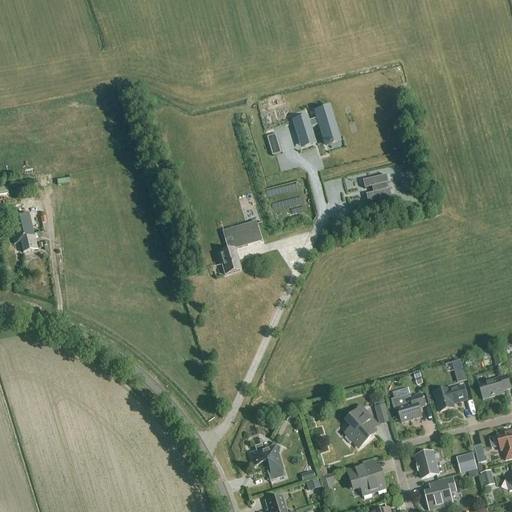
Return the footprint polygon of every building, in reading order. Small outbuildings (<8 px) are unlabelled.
[(305,119),(295,122),(299,138),(310,134),(308,129),(320,126),(326,146),(338,142),(330,113),(317,117),(318,119),(306,122),(305,119)] [(386,184),(372,187),(373,194),(388,190),(386,184)] [(11,207),(7,190),(0,191),(0,209),(1,209),(2,212),(6,211),(5,208),(11,207)] [(24,253),(37,250),(34,240),(40,239),(35,215),(29,216),(28,213),(7,218),(13,245),(21,243),(24,253)] [(256,223),(246,226),(248,231),(257,229),(257,228),(256,223)] [(232,238),(224,240),(228,251),(218,254),(225,276),(241,271),(239,263),(240,263),(236,249),(247,246),(243,232),(231,236),(232,238)] [(504,360),(502,353),(492,355),(495,367),(505,364),(506,364),(505,360),(504,360)] [(454,369),(458,382),(467,380),(463,367),(454,369)] [(416,386),(423,384),(419,372),(413,374),(416,386)] [(511,389),(507,375),(499,377),(499,379),(479,385),(483,401),(504,394),(503,392),(511,389)] [(437,393),(434,394),(440,413),(454,409),(453,405),(467,401),(463,386),(449,391),(449,390),(446,390),(443,389),(439,390),(437,393)] [(393,392),(394,397),(404,394),(403,389),(393,392)] [(422,395),(411,398),(410,396),(391,401),(394,411),(398,410),(402,424),(422,418),(419,408),(425,407),(422,395)] [(390,423),(385,405),(374,408),(379,426),(390,423)] [(377,426),(361,408),(355,413),(356,414),(351,419),(356,425),(352,429),(353,430),(344,438),(350,445),(353,442),(358,448),(370,439),(368,437),(374,432),(372,430),(377,426)] [(511,432),(497,437),(501,451),(503,451),(505,461),(511,459),(511,432)] [(256,453),(250,455),(254,467),(267,463),(268,468),(265,469),(270,483),(284,478),(275,447),(263,451),(261,446),(255,448),(256,453)] [(485,457),(482,446),(474,448),(478,465),(477,465),(479,473),(482,472),(480,464),(487,462),(486,457),(485,457)] [(422,479),(438,475),(432,453),(416,458),(422,479)] [(456,459),(461,475),(477,471),(472,454),(456,459)] [(358,483),(364,500),(372,498),(370,494),(377,492),(378,496),(386,493),(381,476),(379,477),(376,469),(365,473),(363,466),(347,471),(351,486),(358,483)] [(300,476),(303,483),(315,479),(313,472),(300,476)] [(494,485),(491,472),(480,474),(484,488),(494,485)] [(320,479),(324,493),(333,490),(331,484),(336,483),(333,474),(320,479)] [(306,485),(308,492),(320,488),(318,481),(306,485)] [(429,486),(431,493),(426,495),(430,511),(452,505),(449,493),(455,492),(452,481),(429,486)] [(285,511),(281,498),(266,503),(268,511),(285,511)]
